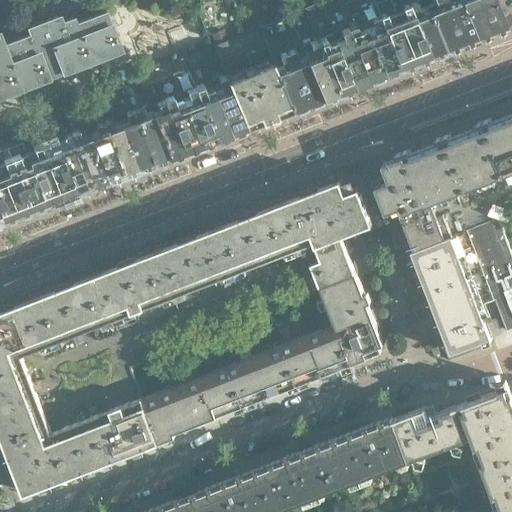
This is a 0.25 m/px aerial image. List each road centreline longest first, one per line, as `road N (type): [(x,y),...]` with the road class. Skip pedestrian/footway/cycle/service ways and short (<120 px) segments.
road 1 (tertiary): [(0,273),(511,75)]
road 2 (residential): [(511,352),(379,379),(65,511)]
